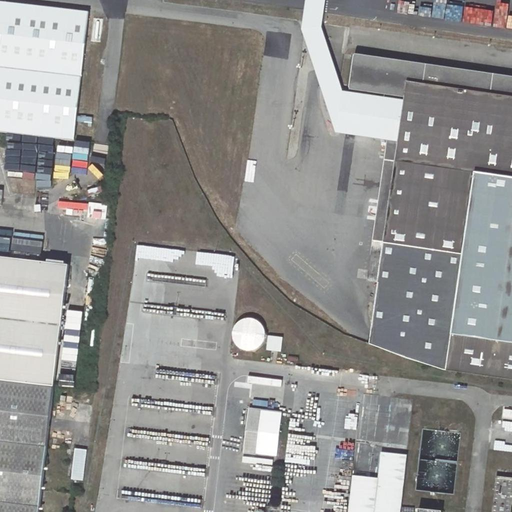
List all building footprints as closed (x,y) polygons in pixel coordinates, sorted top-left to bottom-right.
[(0,132),(63,140),(86,12),(0,1),(0,132)] [(511,77),(354,55),(350,88),(405,96),(405,101),(378,283),(370,344),(404,358),(448,371),(511,379),(511,77)] [(393,99),(367,281),(378,283),(405,101),(393,99)] [(25,214),(87,222),(90,202),(27,194),(25,214)] [(0,379),(54,386),(69,265),(0,257),(0,379)] [(281,351),(283,337),(265,335),(265,331),(264,328),(262,325),(260,322),(257,320),(254,319),(250,318),(248,318),(244,319),(241,321),(237,325),(235,329),(233,335),(234,339),(236,344),(238,348),(243,351),(244,352),(249,353),(252,353),(255,353),(259,351),(262,349),(265,346),(267,342),(268,342),(267,350),(281,351)] [(39,511),(54,386),(0,379),(0,511),(39,511)] [(261,409),(255,455),(277,457),(282,412),(261,409)] [(76,448),(72,480),(84,481),(88,450),(76,448)] [(355,475),(350,511),(399,511),(407,455),(383,452),(380,478),(355,475)] [(511,477),(496,476),(492,511),(510,511),(511,504),(511,500),(511,477)]
